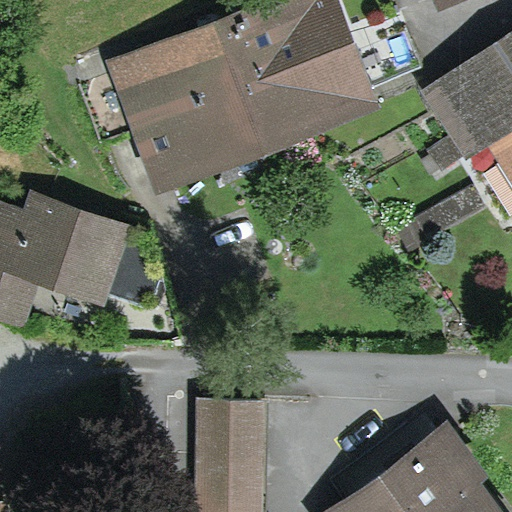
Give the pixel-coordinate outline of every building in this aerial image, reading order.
[(244,15),(237,18),(237,23),(277,124),(359,93),(323,0),(297,0),(246,20),(244,15)] [(146,118),(165,167),(277,124),(237,23),(82,82),(102,135),(146,118)] [(494,110),(499,118),(511,109),(511,39),(434,93),(457,130),(478,119),(481,117),(494,110)] [(506,214),(511,210),(511,109),(499,118),(494,110),(481,117),(478,119),(457,130),(430,148),(442,165),(464,150),(506,214)] [(472,185),(418,216),(427,234),(482,203),(472,185)] [(39,198),(32,219),(0,207),(0,306),(17,313),(34,261),(151,300),(159,276),(148,235),(39,198)] [(198,511),(222,511),(257,511),(259,398),(201,397),(198,511)] [(484,511),(463,483),(472,476),(444,439),(422,456),(415,446),(363,484),(371,495),(348,511),(484,511)]
